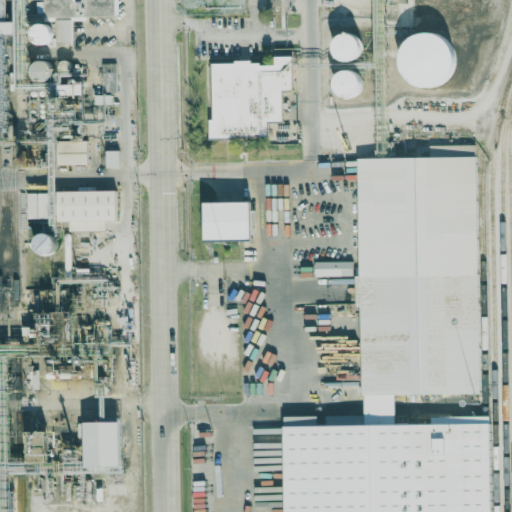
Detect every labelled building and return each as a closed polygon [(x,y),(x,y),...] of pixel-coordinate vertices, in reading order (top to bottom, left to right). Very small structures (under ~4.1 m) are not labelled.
[(42,0),(43,17),(55,17),(56,43),(72,43),(71,17),(115,16),(114,0),(42,0)] [(29,28),(42,45),(54,36),(41,19),(29,28)] [(0,32),(14,32),(14,20),(0,20),(0,32)] [(407,74),(412,73),(417,90),(460,76),(443,27),(397,42),(407,74)] [(335,33),(335,59),(361,59),(360,32),(335,33)] [(209,139),(267,137),(267,121),(282,121),(281,90),(292,90),(292,56),(274,56),(274,61),(211,63),(213,119),(209,119),(209,139)] [(40,75),(42,81),(53,77),(45,57),(29,64),(35,77),(40,75)] [(116,63),(102,63),(101,91),(116,91),(116,63)] [(364,91),(356,66),(332,74),(341,99),(364,91)] [(56,164),(87,164),(86,140),(56,141),(56,164)] [(119,150),(106,150),(106,167),(119,167),(119,150)] [(358,157),(476,155),(481,393),(396,394),(363,394),(362,394),(358,157)] [(116,220),(116,189),(56,190),(57,221),(68,221),(69,231),(105,230),(105,220),(116,220)] [(27,218),(45,218),(45,192),(28,192),(27,218)] [(204,201),(205,240),(251,239),(250,200),(204,201)] [(51,228),(31,232),(35,258),(56,255),(51,228)] [(315,262),(315,277),(353,275),(353,261),(315,262)] [(363,394),(396,394),(396,424),(431,423),(432,416),(490,415),(491,511),(286,511),(285,415),(317,415),(317,425),(326,424),(326,415),(364,415),(363,394)] [(120,421),(84,421),(85,466),(121,466),(120,421)]
